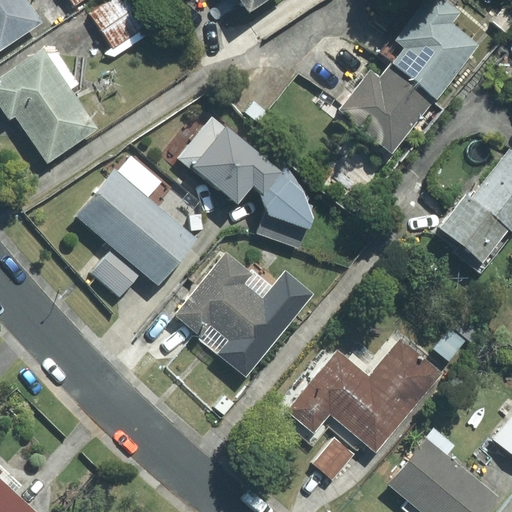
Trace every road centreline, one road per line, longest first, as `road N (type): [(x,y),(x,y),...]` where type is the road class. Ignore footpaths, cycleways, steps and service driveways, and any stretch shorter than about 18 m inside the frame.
road 1 (unknown): [(191,468),(384,241),(420,162),(493,79)]
road 2 (unknown): [(0,208),(308,0)]
road 3 (residential): [(0,285),(237,511)]
